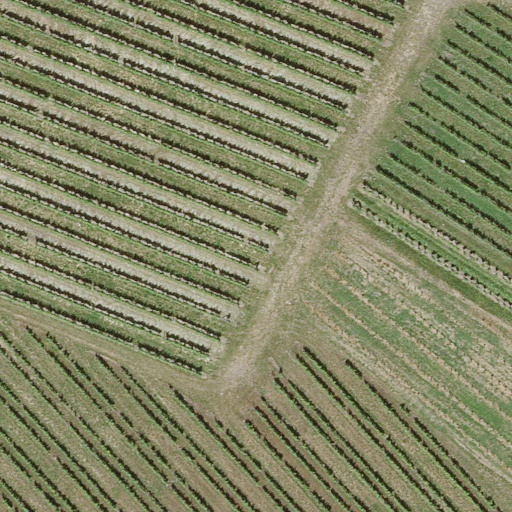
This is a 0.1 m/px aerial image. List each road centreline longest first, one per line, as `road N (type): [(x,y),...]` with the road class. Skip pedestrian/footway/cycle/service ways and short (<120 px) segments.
road 1 (motorway): [(440,511),(472,0)]
road 2 (motorway): [(167,0),(161,511)]
